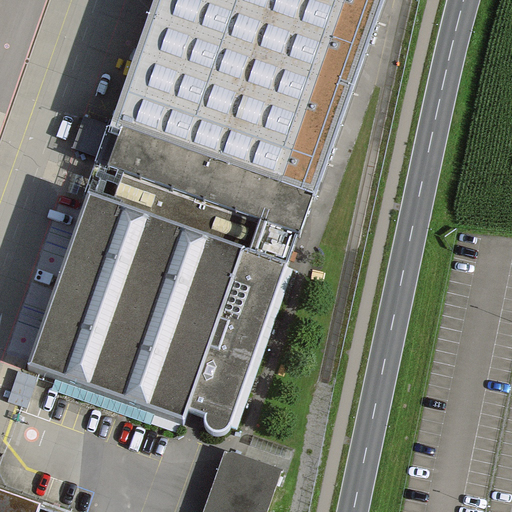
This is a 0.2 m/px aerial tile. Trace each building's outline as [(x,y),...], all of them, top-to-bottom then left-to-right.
[(295,232),(307,236),(391,0),(166,0),(160,18),(107,164),(295,232)] [(97,197),(283,263),(295,232),(107,164),(72,152),(61,185),(97,197)] [(97,197),(36,368),(188,422),(193,409),(214,417),(208,432),(228,439),(290,265),(283,263),(265,257),(97,197)] [(37,382),(19,376),(11,401),(29,407),(37,382)] [(270,511),(284,473),(262,465),(226,452),(203,511),(270,511)] [(0,480),(0,511),(79,511),(80,509),(0,480)]
